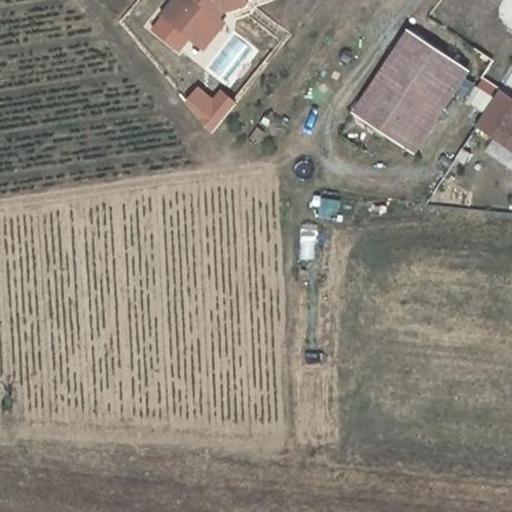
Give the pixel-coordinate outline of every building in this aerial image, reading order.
[(194,0),(176,25),(204,45),(218,43),(230,25),(238,14),(258,6),(255,0),(194,0)] [(236,29),(230,25),(218,43),(204,45),(219,56),(236,29)] [(419,165),(469,78),(413,45),(363,133),(419,165)] [(234,106),(203,80),(182,104),(214,130),(234,106)] [(511,145),(508,143),(500,156),(511,163),(511,145)]
